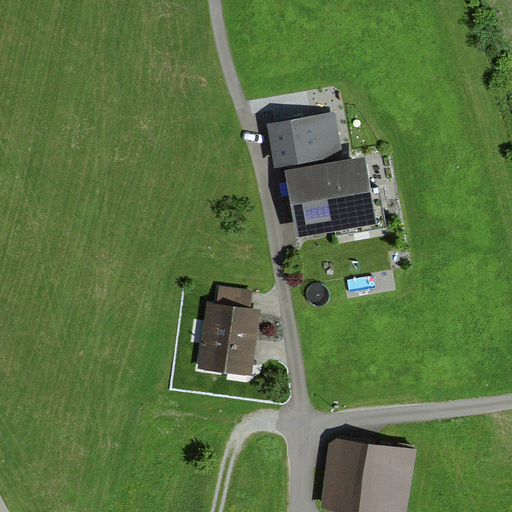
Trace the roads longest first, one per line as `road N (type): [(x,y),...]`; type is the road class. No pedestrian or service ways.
road 1 (track): [(214,0),(274,244),(300,427),(297,511)]
road 2 (track): [(511,399),(300,427)]
